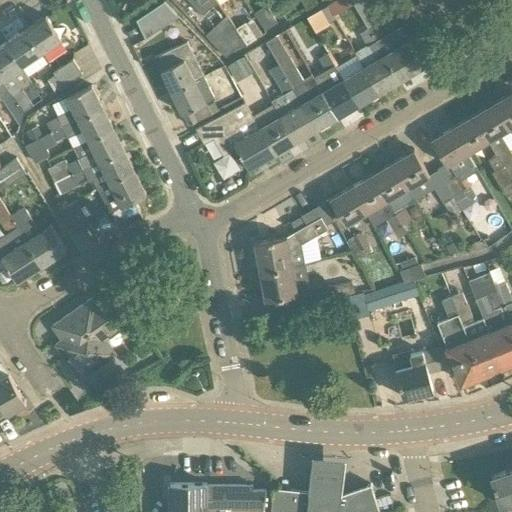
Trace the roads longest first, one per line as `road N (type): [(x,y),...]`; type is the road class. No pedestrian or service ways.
road 1 (residential): [(200,221),(256,201),(511,49)]
road 2 (residential): [(200,221),(89,0)]
road 3 (residential): [(0,324),(200,221)]
road 4 (residential): [(240,423),(200,221)]
road 5 (secondary): [(409,431),(240,423)]
road 6 (secondary): [(240,423),(130,425),(75,440)]
